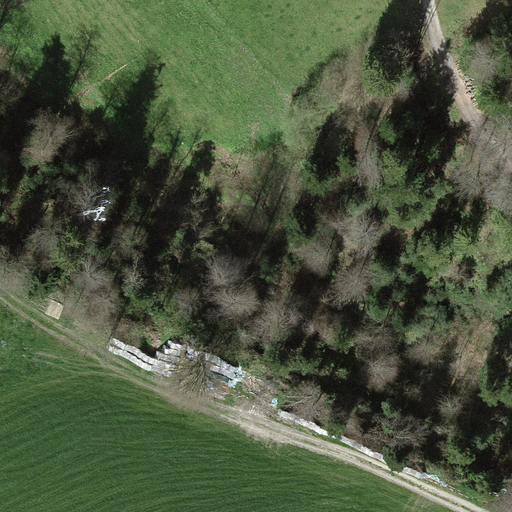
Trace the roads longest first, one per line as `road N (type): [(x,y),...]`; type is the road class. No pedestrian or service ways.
road 1 (track): [(29,309),(208,406),(475,511)]
road 2 (track): [(511,174),(462,102),(427,0)]
